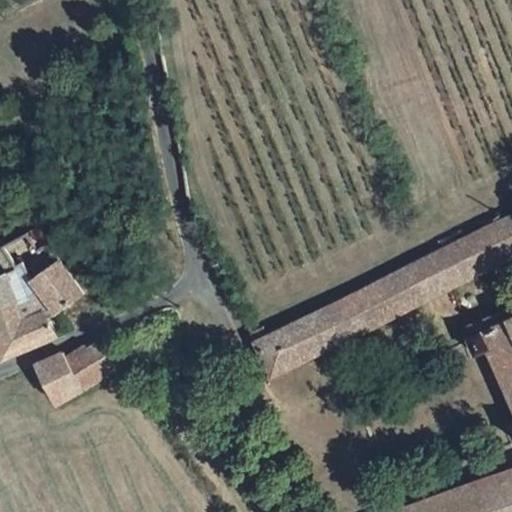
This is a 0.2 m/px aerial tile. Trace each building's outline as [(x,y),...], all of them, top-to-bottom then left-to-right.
[(272,385),(511,263),(511,219),(269,343),(264,334),(250,341),(272,385)] [(18,269),(0,281),(0,311),(64,259),(40,227),(4,245),(18,269)] [(59,337),(51,317),(61,309),(87,290),(64,259),(0,311),(0,345),(7,363),(59,337)] [(511,431),(511,313),(465,335),(475,356),(484,352),(511,407),(511,424),(509,426),(511,431)] [(73,365),(68,357),(40,369),(62,408),(118,373),(104,348),(73,365)] [(511,511),(511,476),(428,511),(511,511)]
